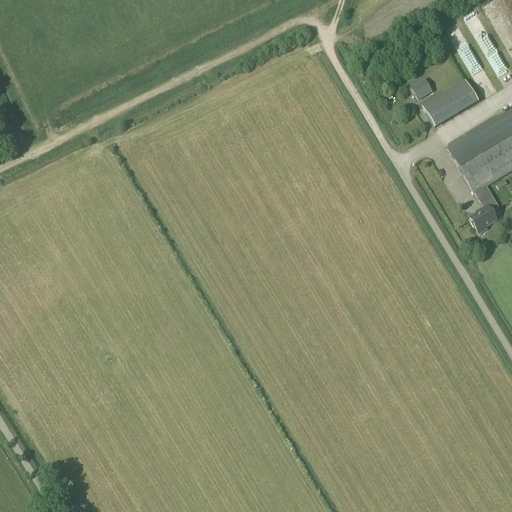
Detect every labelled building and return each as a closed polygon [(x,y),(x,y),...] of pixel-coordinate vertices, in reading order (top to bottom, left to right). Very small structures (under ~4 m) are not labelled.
[(395,7),(388,9),(391,22),(399,20),(395,7)] [(380,17),(386,26),(392,22),(386,12),(380,17)] [(348,33),(353,43),(362,38),(357,29),(348,33)] [(462,39),(452,42),(456,52),(465,48),(462,39)] [(409,91),(416,103),(430,95),(423,83),(409,91)] [(487,209),(490,214),(498,209),(485,188),(511,171),(511,110),(446,151),(473,195),(483,211),(487,209)] [(495,187),(498,191),(506,186),(504,182),(495,187)] [(487,209),(483,211),(468,220),(476,234),(477,233),(479,235),(486,231),(484,229),(495,222),(490,214),(487,209)]
